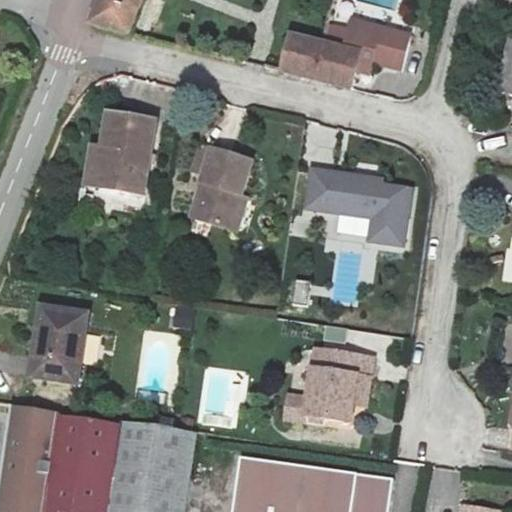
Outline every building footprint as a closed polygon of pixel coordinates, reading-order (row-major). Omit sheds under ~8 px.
[(91,25),(130,33),(140,0),(98,0),(90,23),(91,25)] [(326,26),(322,45),(359,54),(368,54),(371,36),(326,26)] [(511,43),(489,37),(473,95),(511,106),(511,43)] [(359,54),(322,45),(292,40),(286,73),(308,77),(354,88),(359,54)] [(93,172),(88,208),(133,216),(143,140),(98,134),(93,172)] [(199,191),(207,166),(191,160),(184,186),(199,191)] [(246,178),(207,166),(199,191),(187,231),(226,243),(246,178)] [(88,208),(93,172),(80,169),(74,206),(88,208)] [(408,244),(413,180),(309,171),(305,212),(337,215),(335,238),(408,244)] [(511,209),(503,208),(495,287),(511,289),(511,209)] [(298,281),(293,305),(307,307),(312,284),(298,281)] [(193,331),(193,309),(175,309),(175,331),(193,331)] [(326,326),(324,340),(345,343),(347,329),(326,326)] [(76,334),(30,328),(23,396),(68,402),(76,334)] [(511,343),(504,343),(494,411),(511,414),(511,343)] [(376,358),(313,345),(305,397),(288,395),(282,423),(304,427),(306,415),(354,425),(358,409),(368,412),(376,358)] [(0,511),(182,511),(193,436),(12,412),(0,503),(0,511)] [(240,459),(232,511),(388,511),(393,480),(240,459)]
